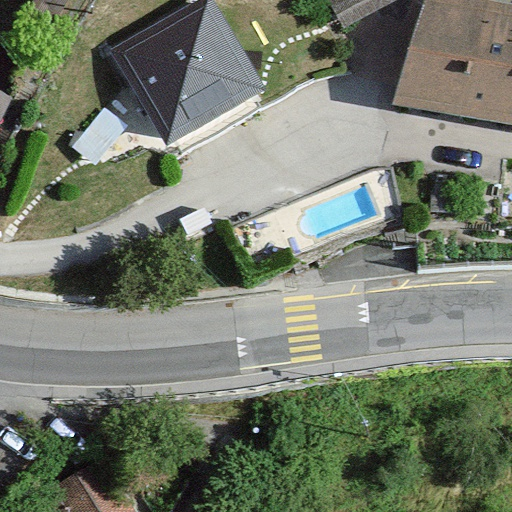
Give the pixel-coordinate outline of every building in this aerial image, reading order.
[(36,0),(28,14),(64,34),(83,0),(36,0)] [(201,0),(110,48),(160,144),(260,92),(211,0),(201,0)] [(334,0),(340,10),(358,0),(334,0)] [(511,14),(430,1),(400,110),(511,136),(511,14)] [(121,511),(92,464),(42,495),(51,511),(121,511)]
